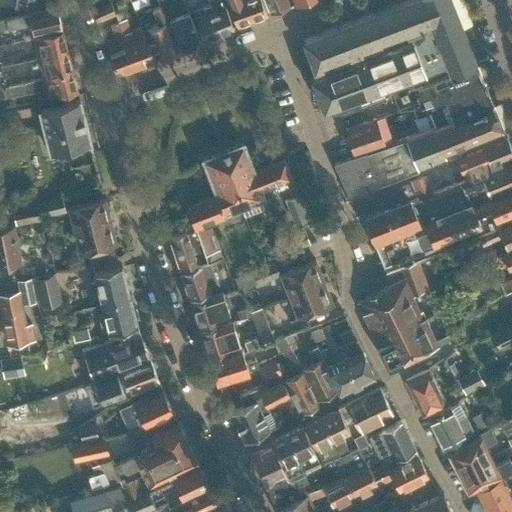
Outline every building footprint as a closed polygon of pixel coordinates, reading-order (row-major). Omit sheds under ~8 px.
[(16,0),(15,7),(28,10),(28,7),(34,8),(35,0),(16,0)] [(161,0),(181,48),(200,40),(187,6),(185,0),(161,0)] [(210,0),(211,1),(192,9),(204,39),(234,27),(222,0),(210,0)] [(261,0),(227,0),(237,25),(267,14),(261,0)] [(265,0),(271,12),(289,5),(287,0),(265,0)] [(458,72),(477,64),(451,0),(403,0),(303,39),(314,69),(336,60),(338,67),(311,77),(323,109),(336,104),(447,62),(451,71),(456,68),(458,72)] [(115,12),(113,9),(111,2),(92,9),(96,19),(115,12)] [(143,28),(154,59),(178,49),(160,3),(153,6),(159,22),(152,25),(150,19),(140,23),(143,28)] [(31,24),(33,33),(62,26),(57,6),(0,20),(0,29),(8,27),(8,29),(31,24)] [(154,59),(143,28),(131,33),(126,17),(118,20),(135,66),(154,59)] [(117,73),(135,66),(118,20),(110,23),(116,37),(104,41),(117,73)] [(38,58),(68,50),(63,30),(0,46),(0,56),(35,47),(37,57),(38,58)] [(43,78),(73,70),(68,50),(38,58),(37,57),(1,67),(3,76),(40,67),(43,78)] [(459,92),(484,82),(477,64),(458,72),(456,68),(451,71),(447,62),(336,104),(340,115),(348,112),(394,93),(398,104),(410,99),(412,103),(431,95),(432,99),(458,89),(459,92)] [(73,70),(43,78),(6,87),(8,97),(45,87),(48,97),(78,90),(73,70)] [(430,127),(493,103),(484,82),(459,92),(458,89),(432,99),(431,95),(412,103),(417,116),(424,113),(430,127)] [(91,143),(80,100),(39,110),(50,153),(91,143)] [(493,103),(430,127),(405,137),(416,164),(445,153),(440,142),(451,138),(453,143),(473,136),(475,141),(504,130),(493,103)] [(384,141),(376,117),(346,128),(354,152),(384,141)] [(465,180),(511,161),(511,148),(505,134),(482,144),(483,145),(455,155),(462,172),(465,180)] [(416,164),(405,137),(334,163),(349,197),(418,169),(416,164)] [(233,166),(250,159),(244,142),(203,158),(209,175),(226,168),(231,179),(237,177),(233,166)] [(231,179),(241,205),(272,193),(269,186),(291,177),(284,159),(255,171),(250,159),(233,166),(237,177),(231,179)] [(511,161),(465,180),(418,199),(416,195),(409,197),(420,224),(412,227),(412,228),(373,243),(385,271),(475,235),(500,224),(498,219),(511,213),(511,161)] [(241,205),(231,179),(226,168),(209,175),(216,193),(186,205),(195,226),(196,227),(198,235),(212,230),(208,221),(224,215),(223,212),(241,205)] [(433,191),(426,173),(412,178),(419,196),(433,191)] [(308,220),(297,193),(285,197),(296,225),(308,220)] [(420,224),(409,197),(363,216),(373,243),(412,227),(420,224)] [(66,209),(62,198),(39,205),(43,216),(66,209)] [(105,199),(68,208),(74,231),(111,221),(105,199)] [(17,224),(42,220),(39,206),(14,211),(17,224)] [(511,219),(500,224),(475,235),(479,243),(501,234),(507,247),(511,244),(511,219)] [(117,244),(111,221),(74,231),(80,253),(117,244)] [(0,264),(20,260),(14,225),(0,227),(0,264)] [(224,257),(212,230),(198,235),(196,227),(169,236),(180,268),(209,259),(210,262),(224,257)] [(310,243),(304,228),(282,237),(287,251),(310,243)] [(511,250),(503,255),(509,268),(511,266),(511,250)] [(289,295),(324,281),(316,260),(280,274),(289,295)] [(217,282),(210,262),(181,271),(190,298),(209,292),(207,286),(217,282)] [(280,276),(276,262),(234,277),(238,289),(257,282),(258,284),(280,276)] [(407,280),(414,293),(427,287),(415,262),(399,270),(403,280),(405,279),(405,281),(407,280)] [(99,302),(130,295),(122,265),(92,272),(94,281),(89,282),(91,293),(96,291),(99,302)] [(61,302),(55,273),(34,277),(40,306),(61,302)] [(511,276),(500,282),(505,291),(511,287),(511,276)] [(30,279),(18,281),(23,304),(34,302),(30,279)] [(414,295),(414,293),(407,280),(405,281),(357,303),(378,346),(377,346),(388,368),(438,344),(421,310),(420,311),(413,296),(414,295)] [(324,281),(289,295),(298,317),(333,303),(324,281)] [(500,282),(486,289),(490,298),(505,291),(500,282)] [(20,302),(18,291),(0,294),(0,301),(8,342),(34,337),(32,323),(25,324),(20,302)] [(212,295),(191,302),(199,328),(220,321),(219,317),(230,313),(223,292),(212,296),(212,295)] [(130,295),(99,302),(102,314),(97,315),(100,325),(105,324),(107,332),(137,325),(130,295)] [(274,338),(262,306),(250,311),(262,342),(274,338)] [(200,331),(208,355),(240,344),(232,320),(200,331)] [(497,345),(511,337),(511,322),(491,333),(497,345)] [(71,330),(74,342),(90,337),(87,325),(71,330)] [(311,330),(315,340),(326,336),(322,326),(311,330)] [(356,337),(352,328),(343,332),(352,352),(344,356),(358,384),(375,376),(356,337)] [(130,331),(82,350),(92,375),(110,368),(111,370),(149,355),(141,334),(140,335),(138,329),(130,332),(130,331)] [(450,338),(452,342),(459,339),(454,329),(447,333),(450,338)] [(286,336),(291,347),(300,343),(295,332),(286,336)] [(259,344),(255,336),(244,340),(247,349),(259,344)] [(319,404),(291,347),(286,336),(274,341),(279,352),(284,350),(294,372),(284,377),(302,413),(319,404)] [(340,393),(320,348),(318,345),(309,350),(314,361),(302,366),(317,398),(338,388),(340,393)] [(326,345),(320,348),(340,393),(341,393),(358,384),(344,356),(333,360),(326,345)] [(255,357),(246,360),(242,347),(209,358),(217,381),(249,370),(257,364),(255,357)] [(21,356),(1,361),(4,377),(14,374),(13,369),(23,367),(21,356)] [(120,371),(85,385),(87,392),(88,391),(93,405),(106,400),(128,392),(128,391),(158,380),(151,359),(120,371)] [(274,359),(257,369),(265,383),(266,384),(283,374),(274,359)] [(429,368),(406,379),(423,414),(446,402),(429,368)] [(478,370),(460,379),(467,393),(485,384),(478,370)] [(265,383),(258,387),(260,391),(267,405),(290,393),(281,376),(266,384),(265,383)] [(359,429),(393,412),(380,386),(346,403),(338,407),(339,408),(346,423),(354,419),(359,429)] [(244,405),(231,411),(244,440),(270,428),(269,428),(278,424),(267,405),(260,391),(258,387),(257,387),(239,395),(244,405)] [(163,389),(120,408),(130,431),(173,411),(163,389)] [(445,408),(429,416),(444,447),(474,432),(461,407),(458,400),(444,407),(445,408)] [(351,431),(346,423),(339,408),(321,417),(338,452),(340,451),(342,454),(350,449),(344,435),(351,431)] [(472,416),(478,428),(489,422),(483,410),(472,416)] [(10,417),(0,419),(0,461),(21,455),(10,417)] [(338,452),(321,417),(304,425),(321,460),(335,454),(338,452)] [(511,417),(501,424),(510,439),(511,437),(511,417)] [(401,420),(397,422),(372,433),(386,463),(416,449),(401,420)] [(94,423),(79,428),(82,439),(97,435),(94,423)] [(113,457),(93,467),(96,474),(103,486),(109,484),(120,480),(121,481),(135,476),(142,472),(149,486),(199,462),(179,423),(144,440),(148,448),(133,455),(116,464),(113,457)] [(302,426),(287,433),(304,468),(319,461),(313,450),(314,449),(302,426)] [(459,473),(491,456),(486,446),(496,441),(490,428),(479,434),(481,438),(449,454),(459,473)] [(358,445),(359,448),(369,443),(363,432),(353,436),(358,445)] [(309,480),(305,471),(304,468),(287,433),(272,440),(272,443),(288,475),(289,478),(294,476),(299,485),(302,484),(309,480)] [(71,445),(75,461),(107,452),(103,437),(71,445)] [(288,475),(272,443),(250,453),(266,486),(288,475)] [(368,465),(359,448),(358,445),(342,454),(324,463),(326,467),(337,462),(344,477),(346,476),(368,465)] [(419,455),(390,469),(394,478),(400,490),(429,475),(419,455)] [(495,465),(491,456),(459,473),(468,492),(511,469),(511,464),(509,458),(495,465)] [(387,463),(371,471),(379,485),(394,478),(390,469),(387,463)] [(175,478),(149,491),(153,499),(164,493),(169,504),(184,497),(206,485),(210,483),(200,465),(175,478)] [(371,471),(368,465),(346,476),(361,507),(371,503),(365,492),(376,487),(379,485),(371,471)] [(288,475),(266,486),(277,508),(307,494),(302,484),(299,485),(294,476),(289,478),(288,475)] [(135,476),(121,481),(127,497),(142,492),(135,476)] [(346,476),(344,477),(324,486),(334,507),(347,501),(352,511),(361,507),(346,476)] [(477,492),(488,511),(511,511),(511,505),(499,480),(477,492)] [(169,504),(154,511),(202,511),(220,503),(210,483),(206,485),(184,497),(169,504)] [(105,490),(70,500),(73,511),(122,511),(124,511),(130,511),(125,500),(119,486),(105,490)] [(307,494),(277,508),(279,511),(310,511),(319,508),(317,504),(314,506),(310,499),(325,492),(323,487),(309,492),(308,494),(307,494)] [(147,490),(125,500),(130,511),(143,511),(155,507),(147,490)] [(391,495),(397,507),(407,503),(401,490),(391,495)] [(452,511),(443,493),(407,510),(408,511),(452,511)] [(328,503),(319,508),(310,511),(332,511),(331,508),(328,503)]
